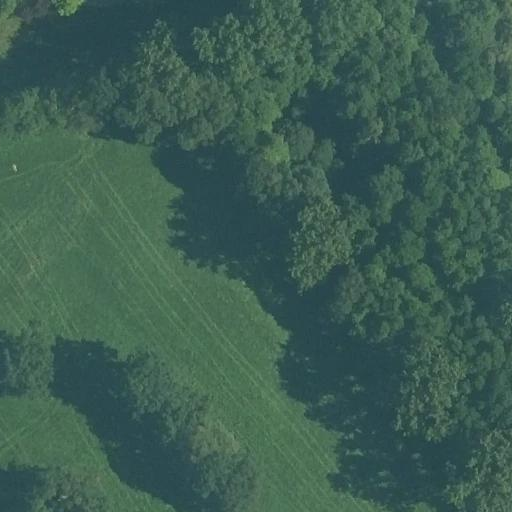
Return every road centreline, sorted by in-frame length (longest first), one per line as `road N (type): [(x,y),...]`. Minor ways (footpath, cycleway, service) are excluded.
road 1 (unclassified): [(317,0),(0,101)]
road 2 (unclassified): [(511,167),(404,0)]
